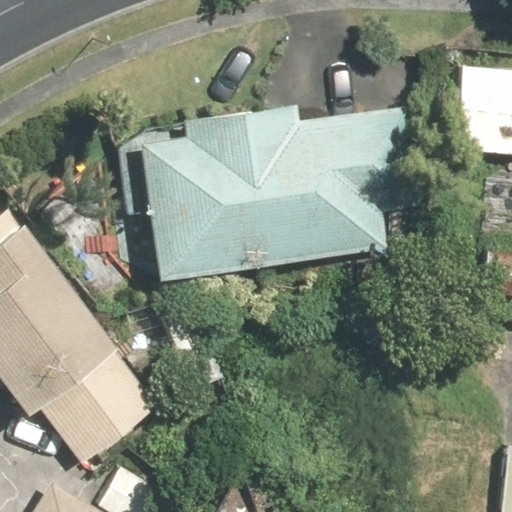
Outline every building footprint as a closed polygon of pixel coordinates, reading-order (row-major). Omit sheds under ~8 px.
[(511,68),(445,63),(438,147),(511,153),(511,68)] [(168,137),(107,144),(123,282),(376,252),(371,208),(405,203),(394,107),(286,120),(284,103),(165,117),(168,137)] [(146,403),(0,225),(0,414),(2,417),(16,406),(67,468),(146,403)] [(511,511),(511,445),(493,444),(488,511),(511,511)] [(89,511),(38,482),(20,511),(89,511)]
